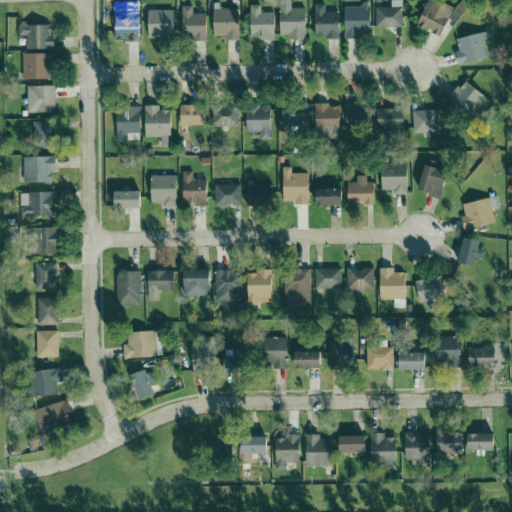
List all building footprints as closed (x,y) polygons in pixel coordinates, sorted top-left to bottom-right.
[(460,24),(468,4),(460,1),(457,9),(433,0),(427,0),(418,27),(442,36),(448,20),(460,24)] [(279,39),(305,39),(306,9),(291,8),(291,1),(280,1),(279,39)] [(375,8),(376,28),(402,27),(402,2),(391,2),(392,8),(375,8)] [(325,4),(314,5),(315,39),(340,38),(340,12),(326,12),(325,4)] [(140,42),(139,5),(115,5),(116,42),(140,42)] [(275,40),(274,13),(261,13),(261,5),(250,6),(251,37),(261,37),(261,41),(275,40)] [(183,40),(207,40),(206,14),(193,14),(193,6),(182,6),(183,40)] [(345,38),(371,37),(370,7),(345,8),(345,38)] [(214,36),(225,36),(225,41),(239,40),(239,9),(213,9),(214,36)] [(148,11),(149,38),(175,37),(174,10),(148,11)] [(54,50),(54,36),(51,36),(51,26),(19,25),(18,36),(26,36),(26,49),(54,50)] [(457,39),(459,52),(456,53),(458,66),(489,60),(484,40),(488,39),(487,33),(457,39)] [(49,54),(22,54),(23,80),(50,80),(49,54)] [(450,98),(476,121),(491,102),(465,80),(450,98)] [(27,87),(28,113),(55,113),(55,86),(27,87)] [(345,127),(371,126),(371,103),(345,104),(345,127)] [(213,127),(239,126),(238,104),(212,105),(213,127)] [(260,140),(271,139),(270,105),(247,106),(248,133),(260,132),(260,140)] [(339,105),(316,106),(317,139),(340,138),(339,105)] [(145,137),(161,138),(161,146),(171,146),(171,110),(159,110),(159,106),(145,106),(145,137)] [(180,125),(205,126),(205,106),(181,106),(180,125)] [(281,127),(308,129),(309,107),(282,106),(281,127)] [(140,108),(116,108),(117,142),(127,142),(127,135),(141,135),(140,108)] [(378,129),(404,129),(404,110),(378,109),(378,129)] [(440,132),(439,110),(413,112),(413,133),(440,132)] [(33,148),(55,148),(54,121),(32,122),(33,148)] [(23,158),(24,184),(51,183),(51,172),(56,172),(56,157),(23,158)] [(381,191),(394,191),(394,195),(407,195),(408,164),(382,163),(381,191)] [(448,172),(425,166),(418,192),(441,198),(448,172)] [(309,205),(309,174),(292,174),(292,167),(283,168),(283,202),(295,201),(295,205),(309,205)] [(193,172),(183,172),(183,205),(207,205),(207,180),(193,179),(193,172)] [(177,208),(178,176),(152,175),(151,203),(162,204),(162,207),(177,208)] [(374,204),(374,183),(367,183),(366,176),(357,176),(357,183),(347,183),(348,205),(374,204)] [(215,185),(215,207),(242,206),(241,184),(215,185)] [(270,186),(247,186),(247,207),(271,207),(270,186)] [(343,206),(343,189),(316,190),(316,206),(343,206)] [(115,192),(115,210),(141,209),(141,191),(115,192)] [(20,193),(21,217),(53,216),(53,207),(56,207),(56,193),(20,193)] [(465,216),(461,217),(464,230),(495,224),(489,198),(462,204),(465,216)] [(57,255),(56,228),(35,228),(35,255),(57,255)] [(459,263),(475,267),(481,242),(465,238),(459,263)] [(36,290),(57,289),(57,263),(36,264),(36,290)] [(315,289),(342,289),(342,269),(315,269),(315,289)] [(374,269),(347,269),(347,291),(374,291),(374,269)] [(406,273),(395,273),(394,269),(380,269),(380,300),(394,300),(394,309),(406,309),(406,273)] [(211,296),(211,270),(185,271),(185,297),(211,296)] [(311,270),(284,270),(284,309),(311,308),(311,270)] [(174,291),(174,271),(148,272),(149,301),(159,301),(159,292),(174,291)] [(215,301),(241,302),(242,271),(216,271),(215,301)] [(248,271),(247,306),(258,306),(258,298),(271,298),(272,272),(248,271)] [(140,274),(116,274),(117,307),(141,306),(140,274)] [(415,283),(420,304),(446,297),(441,276),(415,283)] [(38,298),(38,326),(58,326),(58,298),(38,298)] [(37,358),(59,358),(59,331),(37,331),(37,358)] [(124,359),(156,358),(155,332),(127,333),(128,345),(124,345),(124,359)] [(461,337),(440,337),(440,367),(461,366),(461,337)] [(274,369),(288,369),(287,338),(264,338),(264,365),(274,365),(274,369)] [(353,342),(330,342),(331,368),(353,368),(353,342)] [(216,347),(192,348),(193,372),(217,371),(216,347)] [(394,348),(366,348),(366,370),(394,370),(394,348)] [(495,348),(469,349),(469,367),(495,367),(495,348)] [(320,352),(295,353),(295,369),(321,369),(320,352)] [(426,353),(399,354),(400,371),(427,370),(426,353)] [(240,372),(240,357),(225,357),(226,373),(240,372)] [(59,395),(57,384),(61,384),(60,370),(29,373),(31,398),(59,395)] [(139,401),(155,396),(152,386),(155,385),(150,370),(131,376),(139,401)] [(34,411),(41,434),(74,424),(66,401),(34,411)] [(463,433),(437,433),(437,454),(463,454),(463,433)] [(371,465),(397,464),(396,438),(385,439),(385,434),(370,434),(371,465)] [(419,468),(430,468),(429,434),(405,434),(406,461),(419,460),(419,468)] [(495,451),(495,434),(468,435),(468,451),(495,451)] [(306,435),(306,467),(332,467),(332,440),(320,440),(320,435),(306,435)] [(224,437),(219,440),(221,444),(211,450),(217,459),(224,455),(222,452),(230,447),(224,437)] [(299,470),(298,437),(276,437),(276,471),(299,470)] [(367,437),(340,437),(340,454),(366,454),(367,437)] [(241,439),(242,465),(259,465),(259,455),(268,455),(268,438),(241,439)]
